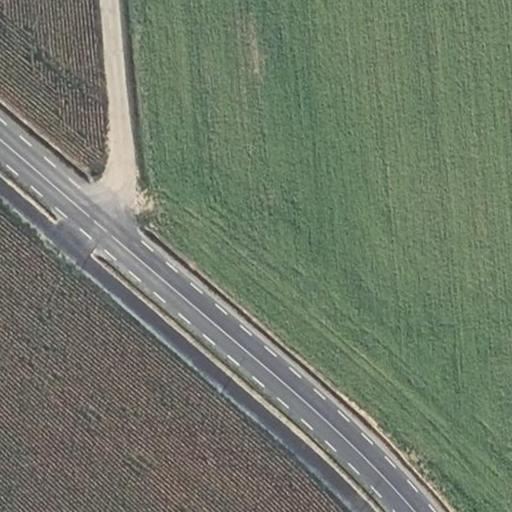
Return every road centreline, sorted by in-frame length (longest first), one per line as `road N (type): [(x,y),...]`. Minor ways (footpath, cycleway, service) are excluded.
road 1 (tertiary): [(415,511),(334,424),(108,228)]
road 2 (unclassified): [(108,228),(123,158),(110,0)]
road 3 (tertiary): [(108,228),(0,135)]
